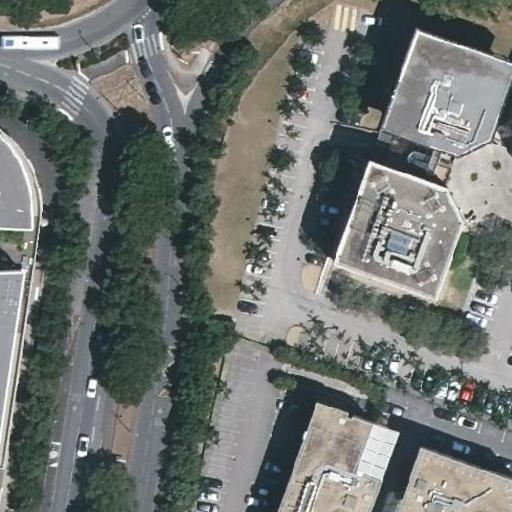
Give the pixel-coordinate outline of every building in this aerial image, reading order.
[(422,21),(395,98),(414,132),(461,148),(495,133),(511,84),(511,75),(497,48),(422,21)] [(0,463),(6,465),(26,317),(35,249),(33,215),(30,185),(22,152),(17,144),(4,131),(0,128),(0,463)] [(375,154),(367,176),(396,162),(375,154)] [(452,182),(396,162),(367,176),(339,256),(441,293),(470,215),(452,182)] [(373,419),(317,399),(276,511),(340,511),(341,510),(345,511),(369,511),(381,477),(356,468),(373,419)] [(511,511),(511,476),(420,444),(395,511),(511,511)]
